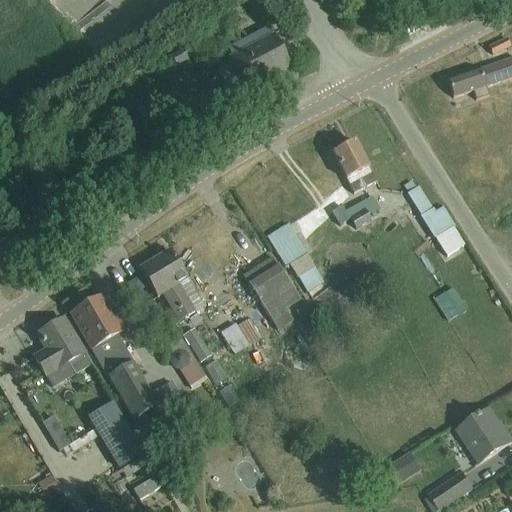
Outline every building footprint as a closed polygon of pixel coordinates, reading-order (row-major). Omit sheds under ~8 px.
[(250,0),(246,4),(264,28),(279,16),(266,0),(250,0)] [(488,47),(492,55),(508,46),(504,38),(488,47)] [(227,83),(238,77),(245,91),(288,69),(273,39),(230,61),(219,67),(217,72),(222,81),(227,83)] [(487,86),(511,77),(511,58),(481,70),(480,69),(446,81),(453,98),(475,90),(478,100),(491,95),(487,86)] [(332,155),(353,196),(375,185),(354,144),(332,155)] [(408,195),(421,216),(448,259),(467,247),(445,211),(435,217),(418,189),(408,195)] [(379,213),(372,200),(346,215),(343,210),(332,216),(340,229),(350,223),(356,232),(371,224),(369,219),(379,213)] [(269,239),(304,297),(324,285),(289,227),(269,239)] [(157,300),(164,296),(179,322),(195,313),(188,301),(197,296),(171,251),(139,269),(157,300)] [(248,284),(258,301),(279,336),(292,328),(293,324),(287,313),(300,306),(273,260),(252,273),(256,279),(248,284)] [(437,298),(451,321),(471,310),(457,286),(437,298)] [(72,316),(75,321),(154,460),(165,454),(162,449),(169,445),(156,422),(184,406),(172,385),(150,397),(117,339),(120,337),(99,300),(72,316)] [(310,308),(296,317),(303,328),(317,318),(310,308)] [(190,390),(207,380),(167,318),(154,326),(177,362),(174,365),(190,390)] [(64,320),(63,321),(38,336),(47,352),(35,359),(46,378),(58,371),(69,364),(76,376),(91,367),(64,320)] [(247,323),(236,329),(244,342),(248,348),(248,349),(259,343),(247,323)] [(235,327),(220,336),(234,358),(248,348),(244,342),(236,329),(237,329),(235,327)] [(201,363),(211,357),(200,339),(190,345),(201,363)] [(227,382),(215,389),(228,410),(239,403),(227,382)] [(92,414),(88,417),(119,471),(143,456),(111,403),(99,410),(92,414)] [(457,433),(480,467),(511,444),(511,443),(506,434),(504,435),(489,412),(457,433)] [(409,457),(384,473),(395,489),(420,473),(409,457)] [(429,499),(437,511),(440,511),(472,491),(462,477),(429,499)]
